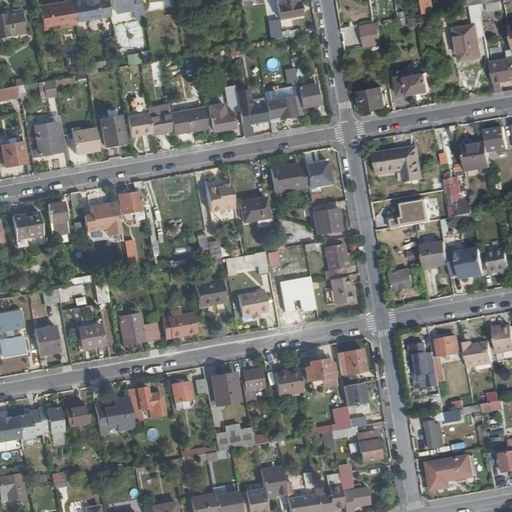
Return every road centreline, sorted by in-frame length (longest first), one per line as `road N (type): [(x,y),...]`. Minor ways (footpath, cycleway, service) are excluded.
road 1 (residential): [(381,320),(0,390)]
road 2 (residential): [(349,131),(0,193)]
road 3 (residential): [(381,320),(414,511)]
road 4 (residential): [(349,131),(381,320)]
road 5 (residential): [(511,103),(349,131)]
road 6 (residential): [(326,0),(349,131)]
road 7 (residential): [(511,298),(381,320)]
